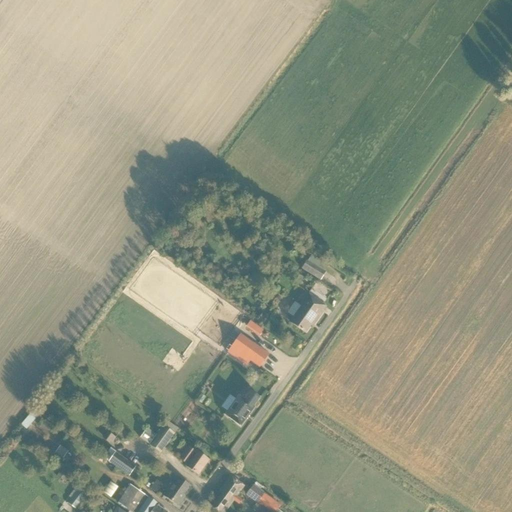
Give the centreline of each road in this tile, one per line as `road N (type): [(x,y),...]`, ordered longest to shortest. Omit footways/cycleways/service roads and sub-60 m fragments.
road 1 (unclassified): [(192,511),(354,285)]
road 2 (track): [(511,64),(354,285)]
